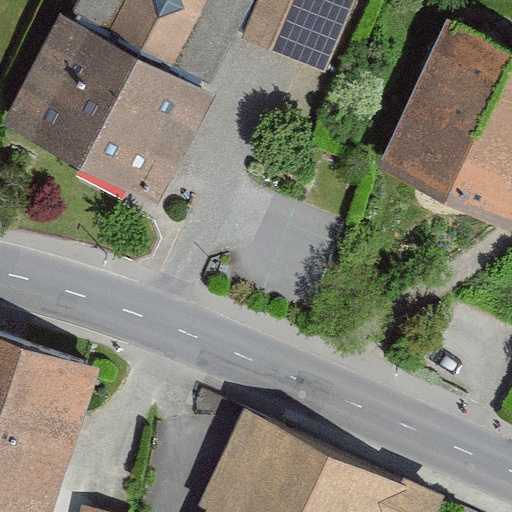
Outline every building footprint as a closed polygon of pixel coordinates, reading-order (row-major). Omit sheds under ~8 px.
[(70,0),(6,115),(152,190),(235,23),(326,68),(354,0),(70,0)] [(511,40),(447,9),(377,153),(511,217),(511,214),(511,40)] [(48,511),(99,353),(0,322),(0,511),(48,511)] [(435,511),(444,496),(243,408),(200,495),(208,498),(201,511),(435,511)] [(136,511),(137,511),(84,500),(81,511),(136,511)]
